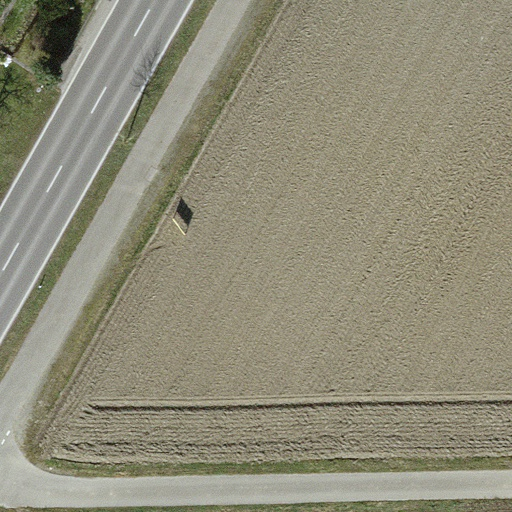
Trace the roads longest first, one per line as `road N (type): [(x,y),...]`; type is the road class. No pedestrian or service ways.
road 1 (track): [(511,485),(70,492),(0,483)]
road 2 (secondary): [(156,0),(0,277)]
